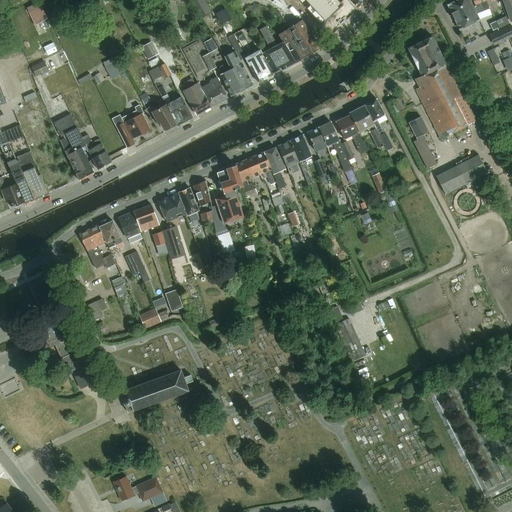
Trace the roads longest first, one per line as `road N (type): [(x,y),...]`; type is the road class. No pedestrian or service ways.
road 1 (residential): [(441,0),(339,110),(75,227),(27,267),(0,277)]
road 2 (residential): [(0,226),(321,61),(379,0)]
road 3 (unknown): [(443,0),(511,136)]
